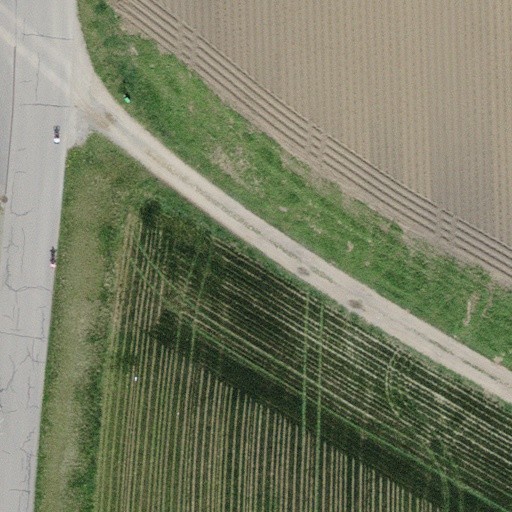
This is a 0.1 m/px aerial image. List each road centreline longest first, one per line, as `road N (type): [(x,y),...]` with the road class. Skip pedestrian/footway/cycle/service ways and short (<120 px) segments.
road 1 (track): [(511,379),(302,261),(0,27)]
road 2 (unclassified): [(9,511),(45,0)]
